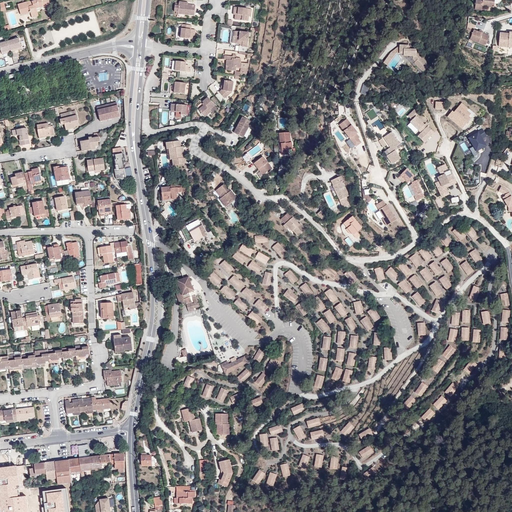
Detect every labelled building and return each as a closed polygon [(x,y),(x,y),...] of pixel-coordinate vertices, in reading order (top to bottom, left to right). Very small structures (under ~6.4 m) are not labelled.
[(49,7),(48,0),(36,0),(37,0),(32,2),(33,6),(29,7),(28,4),(27,5),(27,2),(18,5),(21,15),(31,12),(32,17),(38,15),(37,10),(37,9),(39,8),(41,8),(49,7)] [(482,6),(494,7),(494,0),(476,0),(475,9),(482,10),(482,6)] [(195,5),(188,5),(179,4),(179,5),(178,12),(178,14),(194,16),(195,5)] [(249,16),(247,16),(248,9),(234,7),(234,13),(236,13),(236,15),(235,20),(248,21),(249,16)] [(192,25),(182,24),(182,28),(177,28),(175,40),(180,40),(181,38),(195,39),(195,33),(191,33),(191,29),(192,25)] [(474,30),(470,39),(486,45),(489,39),(481,36),(482,33),(474,30)] [(249,33),(230,31),(229,43),(243,44),(242,46),(240,46),(239,52),(247,53),(249,33)] [(511,43),(511,32),(509,32),(509,34),(500,33),(499,46),(511,47),(511,43)] [(19,38),(8,41),(11,50),(11,52),(11,53),(15,52),(15,51),(15,49),(22,47),(19,38)] [(11,50),(8,41),(0,43),(0,48),(1,53),(11,50)] [(415,63),(423,72),(429,66),(426,64),(427,63),(421,57),(420,58),(416,53),(416,50),(409,50),(409,47),(408,47),(408,46),(400,46),(400,53),(404,53),(404,55),(414,56),(414,59),(416,62),(415,63)] [(391,53),(384,63),(387,66),(396,53),(391,53)] [(225,56),(224,60),(227,60),(226,66),(229,67),(229,70),(235,71),(236,71),(236,68),(240,68),(241,58),(236,58),(236,59),(232,58),(232,56),(225,56)] [(186,62),(176,61),(175,71),(180,72),(185,72),(186,65),(186,62)] [(162,92),(170,92),(170,81),(162,81),(162,92)] [(222,89),(219,92),(225,98),(232,92),(233,82),(225,81),(224,86),(224,91),(222,89)] [(185,83),(175,82),(174,89),(174,93),(184,94),(185,83)] [(215,105),(208,97),(203,102),(204,103),(202,104),(204,106),(199,110),(205,117),(211,111),(210,110),(215,105)] [(469,117),(471,114),(467,111),(468,109),(462,103),(455,111),(456,112),(455,113),(454,112),(452,111),(447,117),(454,122),(456,121),(461,126),(465,122),(466,123),(471,119),(469,117)] [(172,104),(171,112),(176,112),(181,112),(181,115),(186,115),(187,105),(172,104)] [(120,116),(117,105),(105,108),(98,110),(101,121),(120,116)] [(76,126),(79,125),(76,110),(60,114),(62,119),(60,119),(62,125),(65,124),(66,129),(76,126)] [(414,110),(408,116),(412,120),(410,122),(422,132),(428,138),(434,132),(425,123),(424,124),(416,116),(418,114),(414,110)] [(234,133),(243,137),(251,121),(243,117),(234,133)] [(359,137),(356,133),(357,132),(347,119),(340,124),(356,146),(361,142),(358,138),(359,137)] [(462,129),(466,123),(465,122),(461,126),(456,121),(454,122),(462,129)] [(49,126),(48,123),(37,125),(39,139),(46,137),(46,136),(54,135),(52,126),(49,126)] [(30,144),(27,127),(12,130),(13,136),(20,135),(22,145),(30,144)] [(477,154),(475,149),(485,144),(481,138),(486,135),(482,128),(468,136),(474,145),(469,148),(474,155),(477,154)] [(392,131),(384,137),(391,147),(388,149),(391,153),(387,155),(393,164),(401,158),(397,153),(400,152),(396,147),(400,144),(392,131)] [(291,142),(290,132),(279,133),(281,155),(289,154),(289,149),(293,149),(293,148),(292,142),(291,142)] [(428,138),(422,132),(418,136),(424,142),(428,138)] [(99,146),(98,142),(100,141),(100,137),(101,133),(94,134),(94,138),(92,138),(92,139),(81,141),(82,151),(96,149),(95,146),(99,146)] [(383,147),(387,145),(382,138),(379,140),(383,147)] [(180,141),(166,143),(167,149),(169,149),(171,160),(172,159),(173,165),(184,164),(183,157),(185,157),(183,147),(181,147),(180,141)] [(117,170),(115,170),(116,179),(120,178),(122,179),(125,178),(126,177),(133,176),(131,167),(124,168),(123,163),(126,162),(125,157),(124,158),(122,148),(113,149),(113,155),(115,155),(116,159),(115,159),(117,170)] [(263,156),(254,163),(264,175),(273,168),(263,156)] [(103,158),(87,160),(88,166),(89,171),(89,173),(95,172),(101,172),(101,170),(105,170),(103,158)] [(443,171),(448,168),(446,163),(437,167),(441,175),(438,177),(440,181),(436,183),(442,197),(449,194),(446,187),(445,185),(449,183),(450,185),(456,183),(452,174),(446,177),(443,171)] [(433,165),(428,167),(432,176),(437,174),(433,165)] [(54,167),(56,181),(70,179),(68,167),(59,168),(59,166),(54,167)] [(42,181),(39,168),(32,169),(32,171),(24,173),(27,185),(31,184),(31,185),(32,184),(36,184),(35,182),(42,181)] [(415,196),(417,200),(425,197),(420,186),(417,180),(414,181),(413,178),(415,176),(407,168),(401,174),(406,179),(409,182),(411,180),(413,183),(411,184),(416,195),(415,196)] [(26,182),(24,172),(15,174),(16,177),(11,178),(13,186),(26,182)] [(349,195),(342,181),(344,180),(341,175),(333,180),(338,190),(336,191),(340,200),(346,197),(349,195)] [(220,199),(226,207),(237,198),(231,190),(230,191),(228,189),(227,189),(223,184),(216,190),(221,197),(220,199)] [(161,188),(163,200),(177,198),(176,192),(182,191),(181,187),(176,188),(175,185),(171,185),(171,187),(161,188)] [(511,196),(507,189),(501,186),(499,191),(505,194),(506,196),(503,197),(509,207),(509,211),(511,211),(511,196)] [(90,191),(75,192),(77,204),(85,203),(85,205),(92,204),(90,191)] [(65,196),(55,198),(58,211),(67,209),(65,196)] [(350,204),(346,197),(340,200),(343,207),(350,204)] [(112,211),(111,199),(98,200),(99,213),(112,211)] [(383,218),(387,225),(396,220),(387,205),(386,205),(383,200),(376,205),(384,217),(383,218)] [(43,201),(33,203),(33,206),(29,207),(30,214),(34,213),(35,215),(42,214),(42,216),(43,217),(49,216),(48,209),(45,210),(43,201)] [(127,209),(126,204),(116,205),(118,220),(123,220),(123,218),(131,217),(130,211),(129,211),(127,211),(127,209)] [(23,205),(10,208),(10,210),(7,210),(7,211),(5,212),(7,221),(17,219),(16,216),(21,216),(21,215),(24,214),(23,205)] [(323,220),(328,216),(322,209),(317,214),(323,220)] [(305,229),(300,223),(299,224),(289,212),(281,219),(285,224),(283,225),(290,233),(292,230),(298,236),(305,229)] [(362,227),(353,215),(343,223),(347,228),(351,233),(353,235),(357,232),(362,227)] [(186,223),(177,228),(185,243),(193,239),(194,242),(208,234),(198,216),(185,222),(186,223)] [(467,231),(473,238),(478,234),(472,227),(467,231)] [(466,236),(460,229),(455,233),(461,240),(466,236)] [(255,243),(268,241),(267,239),(267,235),(255,236),(255,243)] [(447,247),(452,242),(447,235),(441,239),(447,247)] [(34,253),(32,241),(20,243),(23,254),(23,256),(34,253)] [(115,248),(116,253),(127,252),(128,259),(133,258),(133,254),(132,254),(131,243),(128,243),(127,241),(119,242),(119,241),(114,242),(115,242),(115,243),(115,248)] [(74,257),(79,256),(78,249),(79,249),(77,242),(72,243),(72,242),(67,243),(68,250),(64,251),(66,259),(70,258),(70,255),(73,255),(74,257)] [(115,242),(110,243),(111,245),(97,247),(98,254),(103,254),(105,263),(114,262),(112,249),(115,248),(115,243),(115,242)] [(435,253),(440,249),(435,242),(430,246),(434,251),(435,253)] [(239,249),(250,256),(252,253),(254,250),(243,243),(239,249)] [(281,256),(286,252),(278,243),(275,245),(272,247),(281,256)] [(55,260),(62,258),(61,253),(64,252),(63,246),(59,247),(59,244),(54,245),(55,247),(53,248),(53,247),(48,248),(50,259),(55,258),(55,260)] [(426,261),(432,257),(426,250),(421,254),(426,261)] [(242,264),(246,258),(236,251),(236,252),(232,256),(242,264)] [(453,255),(458,262),(463,258),(458,251),(453,255)] [(267,263),(269,258),(258,252),(255,258),(266,264),(267,263)] [(477,252),(472,256),(477,263),(482,259),(477,252)] [(417,268),(422,264),(416,255),(415,254),(409,258),(417,268)] [(229,273),(233,269),(225,260),(221,264),(220,264),(229,273)] [(258,274),(262,268),(252,261),(249,265),(248,266),(258,274)] [(406,275),(411,271),(404,262),(403,261),(398,266),(406,275)] [(448,272),(454,268),(448,261),(443,265),(448,272)] [(28,279),(40,277),(38,268),(39,268),(38,263),(20,267),(22,275),(23,275),(28,274),(28,277),(28,279)] [(442,271),(437,264),(431,268),(436,275),(442,271)] [(468,275),(474,271),(468,264),(463,268),(468,275)] [(335,275),(337,273),(327,265),(323,271),(333,278),(335,275)] [(378,280),(385,277),(381,266),(375,268),(375,269),(378,280)] [(395,279),(400,274),(391,266),(386,271),(388,272),(395,279)] [(292,282),(298,278),(289,268),(286,271),(284,272),(292,282)] [(426,269),(425,268),(420,272),(427,282),(432,278),(426,269)] [(12,278),(11,269),(0,270),(0,280),(1,281),(11,280),(11,278),(12,278)] [(344,273),(353,283),(356,280),(358,278),(349,269),(344,273)] [(266,270),(263,282),(270,284),(270,282),(273,272),(266,270)] [(117,282),(120,281),(118,272),(100,276),(101,283),(105,282),(106,285),(117,283),(117,282)] [(218,285),(222,280),(213,272),(211,273),(208,277),(218,285)] [(417,288),(422,284),(416,276),(415,274),(409,279),(417,288)] [(243,284),(234,275),(230,279),(229,280),(238,289),(243,284)] [(64,289),(76,287),(73,276),(62,279),(62,278),(54,280),(55,283),(59,283),(62,282),(64,289)] [(187,302),(189,310),(194,309),(192,301),(190,296),(191,295),(190,292),(193,290),(194,287),(190,277),(187,276),(177,279),(176,287),(177,294),(181,304),(187,302)] [(407,292),(412,288),(403,278),(402,279),(398,283),(407,292)] [(447,278),(441,282),(446,289),(452,285),(447,278)] [(307,295),(313,291),(305,281),(302,283),(300,285),(307,295)] [(435,282),(430,286),(437,296),(442,292),(436,283),(435,282)] [(230,298),(234,293),(225,285),(223,287),(221,290),(230,298)] [(333,300),(339,296),(331,286),(329,288),(326,290),(333,300)] [(255,296),(246,287),(243,291),(241,292),(250,301),(255,296)] [(477,298),(480,290),(474,288),(471,296),(477,298)] [(293,303),(299,297),(288,289),(287,291),(283,296),(293,303)] [(423,302),(424,301),(416,291),(412,295),(411,296),(419,305),(423,302)] [(117,295),(118,302),(123,301),(124,308),(129,307),(130,309),(140,307),(140,302),(135,303),(133,293),(133,292),(132,292),(117,295)] [(198,295),(193,297),(194,303),(196,308),(201,306),(198,295)] [(320,309),(326,305),(318,295),(316,297),(313,299),(320,309)] [(243,311),(248,306),(239,298),(236,300),(234,303),(243,311)] [(432,310),(438,312),(440,309),(443,301),(437,298),(432,310)] [(79,320),(84,320),(83,311),(82,299),(75,299),(75,301),(71,301),(72,312),(73,312),(73,323),(79,323),(79,320)] [(268,307),(259,299),(256,302),(254,304),(264,312),(268,307)] [(296,306),(304,316),(309,312),(310,311),(302,301),(296,306)] [(356,314),(363,313),(360,301),(356,302),(354,302),(356,314)] [(50,318),(62,316),(60,303),(45,306),(47,321),(50,320),(50,318)] [(109,319),(114,319),(113,303),(101,303),(102,318),(109,318),(109,319)] [(335,307),(342,317),(348,313),(341,304),(340,303),(335,307)] [(376,321),(381,317),(374,307),(373,308),(369,311),(376,321)] [(337,318),(330,308),(326,310),(324,311),(331,322),(337,318)] [(28,326),(26,317),(22,318),(21,310),(11,312),(12,317),(13,322),(13,327),(14,327),(23,326),(24,330),(28,329),(28,326)] [(257,324),(262,319),(253,311),(250,313),(248,316),(257,324)] [(26,317),(28,326),(39,325),(39,321),(38,315),(37,312),(26,314),(26,317)] [(357,327),(351,316),(347,319),(345,320),(351,331),(357,327)] [(371,328),(373,327),(366,316),(365,317),(361,320),(368,330),(371,328)] [(325,331),(330,327),(322,317),(317,321),(325,331)] [(455,342),(457,333),(450,332),(448,341),(455,342)] [(121,334),(114,335),(115,353),(124,352),(124,350),(132,349),(131,337),(121,338),(121,334)] [(351,335),(350,347),(356,348),(358,336),(352,335),(351,335)] [(325,336),(323,348),(330,349),(332,337),(327,336),(325,336)] [(90,354),(89,346),(82,347),(82,345),(75,346),(75,348),(76,356),(79,355),(79,357),(86,356),(86,354),(90,354)] [(76,356),(75,348),(69,349),(68,348),(62,349),(62,350),(63,357),(65,357),(65,359),(73,358),(73,356),(76,356)] [(260,348),(254,359),(260,362),(266,351),(262,349),(260,348)] [(338,348),(336,360),(343,361),(345,349),(340,348),(338,348)] [(448,348),(442,355),(448,359),(453,352),(448,348)] [(48,350),(48,349),(35,351),(35,353),(36,363),(39,362),(39,364),(45,363),(46,363),(46,361),(49,361),(48,350)] [(63,357),(62,350),(55,351),(55,349),(48,350),(49,361),(50,363),(52,363),(52,360),(59,359),(59,358),(63,357)] [(350,352),(347,364),(354,366),(356,353),(351,353),(350,352)] [(36,363),(35,353),(28,354),(28,355),(22,355),(23,368),(31,367),(31,365),(33,365),(32,363),(36,363)] [(22,355),(21,354),(7,355),(8,356),(9,366),(9,369),(9,370),(23,368),(22,355)] [(9,366),(8,356),(3,357),(0,357),(0,368),(6,368),(5,367),(9,366)] [(225,374),(248,363),(245,356),(229,364),(227,361),(220,364),(225,374)] [(322,356),(320,369),(326,370),(328,357),(323,357),(322,356)] [(370,356),(368,368),(373,369),(375,369),(377,357),(370,356)] [(272,358),(266,368),(272,372),(278,361),(274,359),(272,358)] [(432,369),(438,373),(443,365),(437,361),(432,369)] [(470,362),(464,369),(469,374),(470,372),(475,367),(470,362)] [(336,367),(332,378),(338,381),(343,369),(338,367),(336,367)] [(247,369),(237,377),(241,381),(242,382),(251,374),(247,369)] [(346,369),(343,381),(349,382),(353,370),(351,370),(346,369)] [(111,370),(104,371),(104,377),(107,377),(107,380),(107,383),(118,382),(122,382),(121,371),(112,371),(111,370)] [(263,373),(255,382),(261,387),(268,377),(265,374),(263,373)] [(317,377),(314,387),(321,388),(324,376),(318,375),(317,377)] [(188,376),(183,387),(190,389),(195,379),(188,376)] [(453,382),(447,389),(452,394),(458,387),(453,382)] [(207,384),(202,395),(209,398),(213,387),(211,386),(207,384)] [(277,385),(270,395),(273,398),(275,399),(282,389),(277,385)] [(415,392),(421,396),(426,389),(420,385),(415,392)] [(221,387),(217,399),(223,401),(228,390),(222,388),(221,387)] [(239,393),(230,397),(232,403),(242,399),(241,397),(239,393)] [(442,395),(436,402),(441,407),(447,400),(442,395)] [(111,408),(110,398),(96,400),(95,397),(92,397),(92,398),(92,400),(93,410),(97,410),(103,409),(111,408)] [(260,397),(249,402),(251,407),(251,408),(263,403),(260,397)] [(93,410),(92,400),(83,401),(83,399),(83,398),(78,399),(79,402),(80,412),(87,411),(93,410)] [(403,405),(408,409),(414,403),(409,398),(403,405)] [(80,412),(79,402),(73,403),(70,403),(69,400),(65,400),(67,414),(73,413),(80,412)] [(303,404),(291,409),(294,415),(305,410),(305,408),(303,404)] [(35,417),(34,407),(16,409),(17,421),(28,420),(28,418),(35,417)] [(192,408),(182,410),(184,422),(189,421),(192,432),(202,430),(200,418),(195,419),(192,408)] [(430,408),(424,415),(429,419),(435,413),(430,408)] [(17,421),(16,409),(0,410),(0,421),(7,420),(7,423),(17,421)] [(229,435),(229,425),(227,425),(227,414),(215,414),(216,425),(217,425),(217,435),(229,435)] [(320,424),(318,418),(306,421),(307,423),(308,428),(320,424)] [(355,425),(350,421),(342,430),(346,433),(347,435),(355,425)] [(284,428),(282,424),(270,427),(272,433),(284,430),(284,428)] [(302,428),(301,424),(294,427),(300,439),(306,436),(302,428)] [(371,427),(360,434),(363,439),(374,433),(373,431),(371,427)] [(324,429),(312,431),(312,438),(315,437),(325,436),(324,429)] [(278,438),(277,437),(271,438),(273,450),(279,449),(278,438)] [(90,457),(88,444),(78,446),(79,458),(90,457)] [(360,451),(364,457),(372,452),(374,450),(370,445),(360,451)] [(142,466),(151,465),(152,466),(155,466),(155,460),(154,459),(154,455),(147,455),(147,453),(142,453),(142,455),(141,456),(142,466)] [(124,454),(115,454),(115,464),(115,467),(115,469),(118,468),(124,468),(125,468),(124,454)] [(303,454),(299,466),(305,468),(310,456),(305,455),(303,454)] [(317,454),(315,466),(321,467),(323,455),(322,455),(317,454)] [(90,457),(92,470),(102,469),(101,463),(111,462),(110,455),(90,457)] [(332,456),(330,468),(337,469),(338,457),(336,456),(332,456)] [(92,470),(90,457),(79,458),(81,471),(81,473),(84,473),(84,471),(87,471),(88,480),(93,479),(92,470)] [(71,473),(81,471),(79,458),(77,459),(69,460),(71,473)] [(209,471),(208,459),(200,460),(200,472),(209,471)] [(233,473),(229,459),(219,462),(222,473),(224,473),(221,480),(223,481),(222,485),(227,487),(233,473)] [(71,473),(69,460),(55,462),(57,478),(58,484),(72,482),(71,473)] [(57,478),(55,462),(45,463),(46,475),(47,480),(57,478)] [(45,463),(35,464),(35,468),(33,468),(30,469),(31,477),(46,475),(45,463)] [(280,465),(284,477),(290,475),(287,463),(286,463),(280,465)] [(343,466),(340,479),(347,480),(349,468),(347,467),(343,466)] [(17,467),(8,468),(10,490),(20,489),(19,480),(17,467)] [(374,468),(373,467),(363,474),(368,480),(377,472),(374,468)] [(8,468),(0,468),(0,483),(1,492),(10,490),(8,468)] [(260,470),(253,480),(258,484),(265,474),(263,472),(260,470)] [(270,472),(266,484),(273,486),(277,474),(276,474),(270,472)] [(10,490),(1,492),(0,491),(0,511),(51,511),(51,508),(22,511),(20,489),(10,490)] [(192,497),(195,497),(195,491),(177,492),(177,498),(173,498),(173,504),(188,503),(188,504),(192,503),(192,497)] [(150,511),(160,511),(161,511),(162,511),(163,505),(162,505),(161,497),(154,497),(156,511),(150,511)] [(110,511),(109,498),(100,500),(95,505),(96,511),(110,511)]
